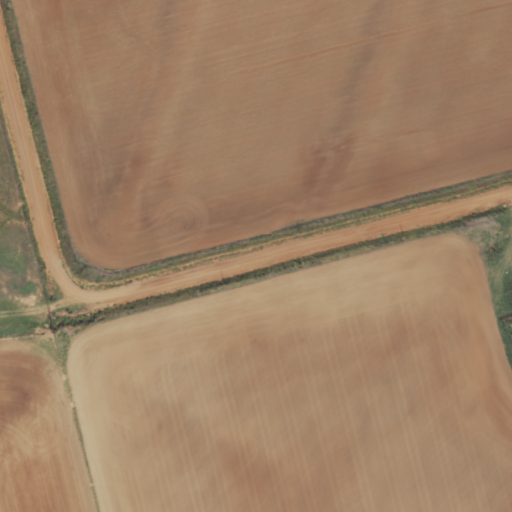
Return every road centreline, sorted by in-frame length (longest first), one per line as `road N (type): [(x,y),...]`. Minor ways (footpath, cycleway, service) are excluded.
road 1 (residential): [(61,308),(511,196)]
road 2 (residential): [(61,308),(0,55)]
